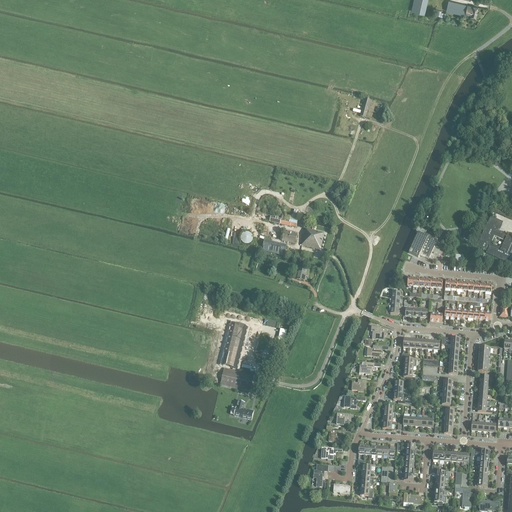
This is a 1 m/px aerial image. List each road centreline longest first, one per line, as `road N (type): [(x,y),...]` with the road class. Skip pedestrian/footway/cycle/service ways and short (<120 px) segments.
road 1 (track): [(316,382),(287,468),(252,446),(0,409)]
road 2 (track): [(361,123),(340,180),(302,208),(267,193),(258,196),(253,217),(185,215)]
road 3 (track): [(370,234),(385,223),(441,89),(465,59)]
road 4 (residential): [(497,326),(499,278),(402,270)]
road 5 (unclassified): [(269,380),(316,382),(343,320),(353,307),(362,313)]
